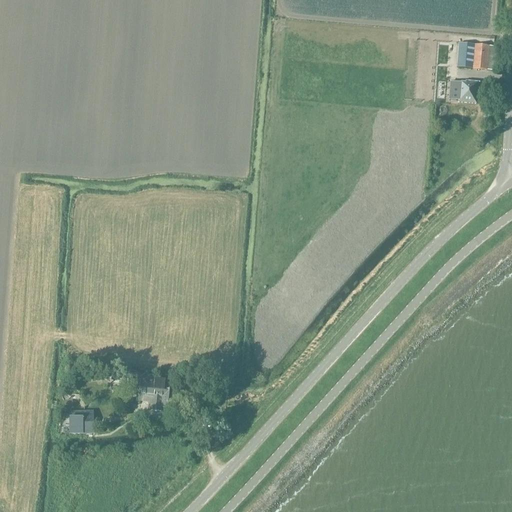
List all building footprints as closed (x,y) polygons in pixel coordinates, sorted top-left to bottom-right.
[(432,102),(434,41),(413,40),(410,101),(432,102)] [(457,69),(494,72),(496,48),(459,45),(457,69)] [(457,102),(475,104),(477,92),(479,92),(480,83),(467,82),(467,84),(459,83),(457,102)] [(129,373),(128,387),(128,391),(128,393),(129,394),(130,395),(152,397),(150,410),(160,411),(161,408),(172,409),(173,403),(177,404),(179,399),(174,397),(175,389),(177,385),(178,383),(178,382),(164,380),(165,379),(155,378),(155,376),(129,373)] [(69,429),(69,435),(81,435),(81,418),(69,418),(69,424),(68,424),(68,425),(68,426),(67,426),(67,427),(68,428),(69,429)] [(208,464),(199,463),(198,477),(207,478),(208,464)]
